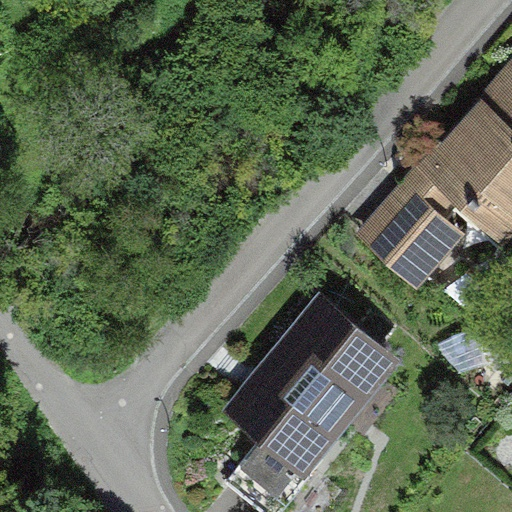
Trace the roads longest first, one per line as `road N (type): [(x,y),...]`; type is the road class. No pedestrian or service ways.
road 1 (residential): [(489,0),(96,445)]
road 2 (unclassified): [(96,445),(0,302)]
